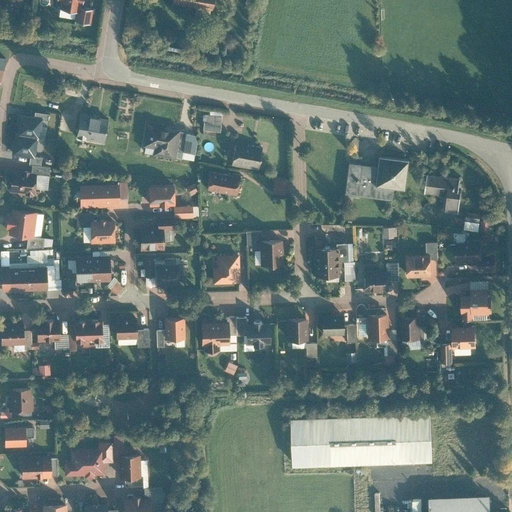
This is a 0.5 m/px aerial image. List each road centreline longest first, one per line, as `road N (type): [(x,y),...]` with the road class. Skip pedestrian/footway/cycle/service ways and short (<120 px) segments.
road 1 (residential): [(298,108),(111,68)]
road 2 (residential): [(298,108),(301,296)]
road 3 (residential): [(301,296),(130,301)]
road 4 (residential): [(464,141),(298,108)]
road 5 (residential): [(111,68),(13,62),(0,120)]
road 6 (residential): [(130,301),(0,304)]
road 7 (residential): [(430,300),(301,296)]
